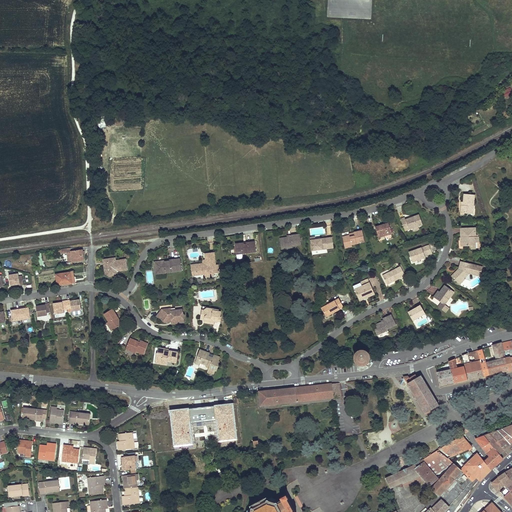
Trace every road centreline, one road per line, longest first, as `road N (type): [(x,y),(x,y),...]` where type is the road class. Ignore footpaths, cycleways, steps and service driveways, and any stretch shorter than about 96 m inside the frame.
road 1 (residential): [(119,299),(159,241),(358,212),(424,191)]
road 2 (residential): [(294,369),(352,321),(430,278),(449,233),(440,205)]
road 3 (unclassified): [(511,334),(421,366),(298,380)]
road 4 (residential): [(119,299),(154,333),(208,341),(268,371)]
